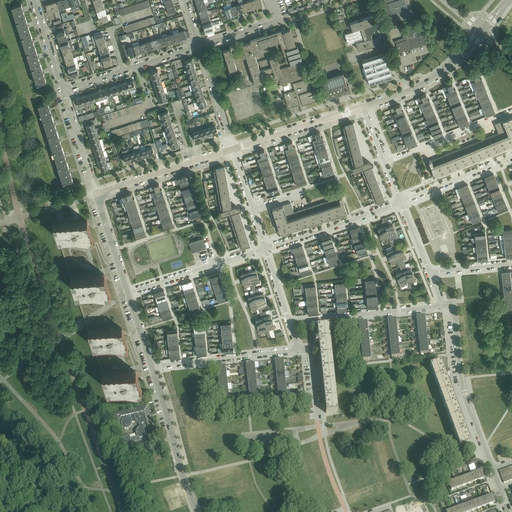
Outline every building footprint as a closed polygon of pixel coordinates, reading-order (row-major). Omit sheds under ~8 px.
[(62,0),(60,0),(57,1),(59,9),(65,8),(62,0)] [(68,0),(62,0),(65,8),(66,10),(71,9),(71,6),(68,0)] [(78,0),(68,0),(71,6),(71,9),(81,6),(78,0)] [(252,0),(247,2),(249,10),(255,8),(252,0)] [(252,0),(255,8),(261,6),(258,0),(252,0)] [(395,0),(381,0),(385,14),(387,19),(393,17),(392,14),(407,9),(404,0),(396,0),(395,0)] [(57,1),(51,3),(54,11),(59,9),(57,1)] [(247,2),(241,4),(244,12),(249,10),(247,2)] [(48,13),(54,11),(51,3),(45,5),(48,13)] [(103,3),(95,6),(97,11),(105,9),(103,3)] [(205,3),(197,6),(198,11),(207,9),(205,5),(205,3)] [(26,19),(24,12),(21,4),(11,7),(16,22),(26,19)] [(231,4),(229,5),(232,15),(238,14),(235,6),(232,7),(231,4)] [(241,4),(235,6),(238,14),(244,12),(241,4)] [(174,5),(166,8),(168,14),(176,11),(174,5)] [(227,5),(223,6),(224,9),(226,17),(232,15),(229,5),(227,5)] [(105,9),(97,11),(98,17),(107,15),(105,9)] [(207,9),(198,11),(200,17),(208,14),(207,11),(207,9)] [(107,15),(98,17),(100,23),(111,20),(109,14),(107,15)] [(208,14),(200,17),(202,23),(210,20),(208,14)] [(370,17),(359,20),(350,23),(352,31),(360,28),(363,36),(364,40),(356,42),(358,50),(379,43),(376,36),(379,35),(380,35),(376,22),(375,23),(376,23),(372,24),(370,17)] [(31,35),(29,29),(26,19),(16,22),(21,38),(31,35)] [(210,20),(202,23),(204,28),(212,26),(210,20)] [(63,26),(56,28),(57,32),(56,32),(58,38),(66,35),(69,34),(67,28),(64,29),(63,26)] [(212,26),(204,28),(206,34),(214,31),(212,26)] [(401,32),(402,32),(403,32),(405,38),(394,41),(394,42),(395,41),(399,53),(427,44),(424,34),(417,36),(415,32),(416,32),(415,27),(401,32)] [(234,61),(246,57),(255,85),(264,83),(261,74),(273,71),(275,79),(278,78),(281,85),(304,77),(303,73),(304,73),(300,61),(302,61),(298,46),(296,47),(290,29),(283,32),(282,30),(250,40),(251,42),(242,45),(245,53),(233,57),(230,49),(223,51),(229,71),(237,69),(234,61)] [(363,39),(360,29),(345,34),(348,44),(352,43),(363,39)] [(185,30),(179,32),(181,40),(187,38),(185,31),(185,30)] [(179,32),(173,34),(176,42),(181,40),(179,32)] [(173,34),(167,35),(170,44),(176,42),(173,34)] [(36,50),(32,39),(31,35),(21,38),(26,54),(36,50)] [(66,35),(58,38),(60,43),(68,41),(66,35)] [(95,38),(97,44),(105,41),(103,35),(95,38)] [(167,35),(162,37),(164,45),(170,44),(167,35)] [(162,37),(156,39),(159,47),(164,45),(162,37)] [(156,39),(150,41),(153,49),(159,47),(156,39)] [(71,40),(68,41),(60,43),(61,49),(70,47),(72,46),(71,40)] [(105,41),(97,44),(99,50),(107,47),(105,41)] [(138,41),(132,43),(133,46),(136,54),(142,53),(139,45),(138,41)] [(150,41),(145,43),(147,51),(153,49),(150,41)] [(145,43),(139,45),(142,53),(147,51),(145,43)] [(130,56),(136,54),(133,46),(128,48),(127,47),(123,49),(126,57),(130,56)] [(70,47),(61,49),(63,55),(71,52),(70,47)] [(107,47),(99,50),(101,55),(109,53),(107,47)] [(41,66),(39,59),(36,50),(26,54),(31,69),(41,66)] [(71,52),(63,55),(65,60),(73,58),(71,52)] [(109,53),(101,55),(103,61),(111,58),(109,53)] [(392,77),(385,54),(362,61),(369,84),(392,77)] [(73,58),(65,60),(67,66),(77,63),(78,63),(76,57),(73,58)] [(103,61),(101,62),(102,67),(113,64),(111,58),(103,61)] [(184,62),(186,67),(194,65),(192,59),(184,62)] [(77,63),(67,66),(69,72),(77,69),(79,68),(77,63)] [(194,65),(186,67),(188,73),(196,71),(194,65)] [(46,82),(44,75),(41,66),(31,69),(36,85),(46,82)] [(77,69),(69,72),(71,78),(72,77),(78,75),(79,75),(77,69)] [(158,70),(150,73),(152,78),(160,76),(158,70)] [(196,71),(188,73),(190,79),(198,76),(196,71)] [(327,100),(334,97),(351,92),(348,85),(347,85),(343,73),(342,73),(342,74),(322,80),(326,92),(324,92),(327,100)] [(473,76),(469,78),(472,82),(480,79),(479,77),(478,73),(473,75),(473,76)] [(160,76),(152,78),(154,84),(161,82),(160,76)] [(198,76),(190,79),(192,85),(199,82),(198,76)] [(284,93),(288,108),(299,105),(302,105),(318,100),(314,89),(310,91),(310,89),(311,89),(308,78),(292,83),(295,91),(292,92),(292,91),(284,93)] [(480,79),(472,82),(474,87),(483,83),(481,78),(480,79)] [(136,91),(136,89),(139,88),(137,82),(134,83),(133,80),(127,82),(129,90),(130,93),(136,91)] [(127,82),(121,84),(124,92),(129,90),(127,82)] [(161,82),(154,84),(155,90),(163,87),(161,82)] [(199,82),(192,85),(189,85),(190,91),(193,90),(201,88),(199,82)] [(483,83),(474,87),(475,91),(485,87),(483,83)] [(121,84),(116,86),(118,94),(124,92),(121,84)] [(443,89),(440,90),(442,94),(443,94),(446,93),(454,90),(453,88),(452,84),(447,86),(443,88),(443,89)] [(116,86),(110,87),(112,95),(118,94),(116,86)] [(110,87),(104,89),(107,97),(112,95),(110,87)] [(163,87),(155,90),(157,96),(165,93),(163,87)] [(485,87),(475,91),(477,95),(486,91),(485,87)] [(201,88),(193,90),(195,96),(203,93),(201,88)] [(104,89),(98,91),(102,103),(108,101),(107,97),(104,89)] [(446,93),(443,94),(445,98),(448,97),(457,93),(455,89),(454,90),(446,93)] [(98,91),(93,93),(95,101),(96,104),(102,103),(98,91)] [(486,91),(477,95),(479,99),(488,96),(486,91)] [(93,93),(87,95),(89,103),(95,101),(93,93)] [(165,93),(157,96),(159,101),(167,99),(165,93)] [(203,93),(195,96),(197,102),(205,99),(203,93)] [(457,93),(448,97),(449,101),(459,98),(457,93)] [(421,97),(415,100),(417,105),(420,103),(428,100),(427,98),(426,94),(421,96),(421,97)] [(87,95),(81,97),(84,105),(85,107),(90,106),(89,103),(87,95)] [(488,96),(479,99),(481,104),(490,100),(488,96)] [(78,106),(84,105),(81,97),(75,99),(78,106)] [(459,98),(449,101),(451,106),(460,102),(459,98)] [(197,102),(193,103),(195,108),(199,107),(207,105),(205,99),(197,102)] [(428,100),(420,103),(422,108),(431,104),(429,100),(428,100)] [(490,100),(481,104),(482,108),(492,104),(490,100)] [(53,118),(51,111),(48,102),(38,105),(43,121),(53,118)] [(460,102),(451,106),(453,110),(462,106),(460,102)] [(431,104),(422,108),(423,112),(433,108),(431,104)] [(492,104),(482,108),(484,112),(493,108),(492,104)] [(395,108),(390,109),(391,110),(394,114),(402,111),(401,109),(400,105),(395,107),(395,108)] [(462,106),(453,110),(455,114),(464,110),(462,106)] [(433,108),(423,112),(425,116),(434,112),(433,108)] [(493,108),(484,112),(486,117),(495,113),(493,108)] [(402,111),(394,114),(396,118),(405,114),(403,110),(402,111)] [(464,110),(455,114),(456,118),(466,115),(464,110)] [(160,114),(162,120),(170,117),(168,111),(160,114)] [(434,112),(425,116),(427,121),(436,117),(434,112)] [(405,114),(396,118),(397,123),(407,119),(405,114)] [(466,115),(456,118),(458,123),(467,119),(466,115)] [(434,176),(497,151),(511,144),(511,116),(494,124),(498,133),(428,162),(431,167),(434,176)] [(170,117),(162,120),(164,125),(171,123),(170,117)] [(436,117),(427,121),(429,125),(438,121),(436,117)] [(58,133),(56,127),(53,118),(43,121),(48,136),(58,133)] [(85,122),(88,131),(96,128),(94,123),(96,122),(95,119),(85,122)] [(407,119),(397,123),(399,127),(408,123),(407,119)] [(458,123),(455,124),(456,126),(459,125),(460,127),(469,123),(467,119),(458,123)] [(438,121),(429,125),(430,129),(440,125),(438,121)] [(171,123),(164,125),(165,131),(173,128),(171,123)] [(353,123),(345,127),(343,127),(345,133),(354,129),(355,129),(353,124),(353,123)] [(408,123),(399,127),(401,131),(410,127),(408,123)] [(215,125),(210,127),(212,135),(218,133),(215,125)] [(440,125),(430,129),(432,133),(441,130),(440,125)] [(210,127),(204,129),(206,137),(212,135),(210,127)] [(410,127),(401,131),(403,135),(412,132),(410,127)] [(96,128),(88,131),(90,137),(97,134),(99,133),(98,128),(96,128)] [(165,131),(162,132),(164,138),(167,137),(175,134),(173,128),(165,131)] [(204,129),(198,131),(201,139),(206,137),(204,129)] [(441,130),(432,133),(430,134),(431,139),(443,134),(441,130)] [(195,141),(201,139),(198,131),(192,133),(195,141)] [(354,131),(345,135),(346,140),(356,136),(354,131)] [(315,134),(308,137),(309,142),(313,140),(321,138),(320,136),(321,136),(319,132),(314,133),(315,134)] [(412,132),(403,135),(404,140),(414,136),(412,132)] [(63,149),(60,139),(58,133),(48,136),(53,152),(63,149)] [(97,134),(90,137),(91,142),(99,140),(97,134)] [(175,134),(167,137),(169,142),(177,140),(175,134)] [(356,136),(346,140),(348,145),(357,141),(358,141),(356,136)] [(414,136),(404,140),(406,144),(415,140),(414,136)] [(99,140),(91,142),(93,148),(101,145),(103,145),(102,139),(99,140)] [(177,140),(169,142),(171,148),(179,146),(177,140)] [(415,140),(406,144),(408,148),(417,144),(415,140)] [(287,143),(279,146),(281,151),(285,149),(294,147),(293,145),(292,141),(287,142),(287,143)] [(357,141),(348,145),(349,150),(358,146),(359,146),(357,141)] [(150,142),(145,144),(145,145),(146,148),(148,156),(158,153),(154,142),(151,143),(150,142)] [(101,145),(93,148),(95,154),(103,151),(101,145)] [(358,146),(349,150),(350,155),(360,151),(358,146)] [(139,147),(134,149),(135,152),(137,159),(143,158),(140,150),(139,147)] [(146,148),(140,150),(143,158),(148,156),(146,148)] [(68,164),(64,153),(63,149),(53,152),(58,168),(68,164)] [(134,149),(128,150),(131,161),(137,159),(135,152),(134,149)] [(103,151),(95,154),(97,159),(105,157),(108,156),(106,151),(106,150),(103,151)] [(128,150),(122,152),(125,163),(131,161),(128,150)] [(259,152),(255,154),(258,158),(266,156),(265,154),(264,150),(259,151),(259,152)] [(360,154),(351,158),(352,163),(361,159),(362,158),(360,154)] [(105,157),(97,159),(99,165),(107,163),(105,157)] [(361,159),(352,163),(353,167),(363,163),(361,159)] [(107,163),(99,165),(101,171),(112,167),(110,162),(107,163)] [(372,168),(371,166),(373,165),(372,164),(372,163),(371,163),(370,162),(369,162),(368,162),(367,162),(366,162),(363,163),(353,167),(352,167),(354,173),(361,170),(362,172),(372,168)] [(73,180),(69,168),(68,164),(58,168),(63,183),(73,180)] [(224,167),(216,170),(214,170),(215,176),(225,173),(225,172),(224,168),(224,167)] [(323,171),(320,172),(322,177),(334,173),(333,168),(323,171)] [(372,168),(362,172),(364,177),(374,173),(372,168)] [(374,173),(364,177),(366,181),(376,178),(374,173)] [(493,174),(484,178),(486,182),(495,178),(493,174)] [(174,181),(172,182),(173,185),(175,185),(180,184),(188,181),(187,179),(188,179),(187,177),(186,175),(181,177),(182,177),(173,180),(174,181)] [(225,175),(215,178),(216,183),(226,180),(225,175)] [(376,178),(366,181),(368,186),(378,182),(376,178)] [(495,178),(486,182),(488,186),(497,183),(495,178)] [(226,180),(216,183),(217,188),(227,185),(226,180)] [(378,182),(368,186),(370,191),(380,187),(378,182)] [(488,186),(485,187),(487,192),(489,191),(499,187),(497,183),(488,186)] [(159,184),(154,185),(154,186),(149,188),(152,192),(160,190),(160,188),(159,184)] [(467,184),(458,188),(460,193),(469,189),(467,184)] [(181,188),(179,189),(180,193),(183,193),(192,189),(191,185),(181,188)] [(227,185),(217,188),(218,193),(228,190),(227,185)] [(499,187),(489,191),(491,195),(500,191),(499,187)] [(381,189),(371,193),(373,197),(382,194),(381,189)] [(469,189),(460,193),(462,197),(471,193),(469,189)] [(228,190),(218,193),(219,199),(229,195),(228,190)] [(500,191),(491,195),(493,199),(502,195),(500,191)] [(126,195),(119,198),(121,203),(124,201),(133,199),(132,197),(131,193),(126,194),(126,195)] [(471,193),(462,197),(463,201),(473,197),(471,193)] [(382,194),(373,197),(375,202),(384,199),(382,194)] [(493,199),(490,200),(492,204),(495,203),(504,200),(502,195),(493,199)] [(285,232),(339,214),(347,212),(342,197),(294,212),(291,203),(281,205),(272,209),(280,232),(285,231),(285,232)] [(473,197),(463,201),(465,205),(474,202),(473,197)] [(229,198),(219,201),(220,206),(230,203),(229,198)] [(504,200),(495,203),(496,208),(506,204),(504,200)] [(474,202),(465,205),(467,210),(476,206),(474,202)] [(506,204),(496,208),(498,212),(507,208),(506,204)] [(234,206),(231,207),(221,210),(220,211),(221,216),(229,214),(230,216),(240,213),(239,211),(241,210),(240,209),(240,208),(239,208),(238,207),(237,207),(237,206),(236,206),(235,206),(234,206)] [(476,206),(467,210),(469,214),(478,210),(476,206)] [(478,210),(469,214),(470,218),(480,214),(478,210)] [(240,213),(230,216),(231,221),(241,218),(240,213)] [(480,214),(470,218),(472,223),(481,219),(480,214)] [(241,218),(231,221),(233,226),(243,223),(241,218)] [(382,224),(383,227),(385,226),(387,232),(395,229),(392,223),(389,225),(387,220),(384,221),(385,223),(382,224)] [(58,222),(53,222),(58,239),(70,276),(75,292),(83,315),(87,329),(88,330),(93,347),(101,373),(107,389),(124,388),(142,390),(138,378),(136,373),(135,371),(132,359),(128,348),(124,336),(122,331),(122,328),(110,293),(93,240),(87,221),(82,221),(58,222)] [(243,223),(233,226),(234,231),(244,227),(243,223)] [(377,229),(380,236),(387,232),(385,226),(383,227),(377,229)] [(244,227),(234,231),(236,236),(246,232),(244,227)] [(395,229),(387,232),(390,239),(391,238),(397,236),(395,229)] [(387,232),(380,236),(382,242),(388,239),(390,239),(387,232)] [(247,235),(237,238),(238,243),(248,239),(247,235)] [(188,243),(192,252),(206,248),(203,238),(188,243)] [(248,239),(238,243),(240,247),(250,244),(248,239)] [(320,249),(324,248),(334,245),(332,240),(323,243),(318,245),(320,249)] [(354,243),(350,244),(351,249),(355,247),(365,244),(364,240),(354,243)] [(401,246),(395,248),(394,249),(396,255),(404,252),(401,246)] [(392,247),(386,249),(387,252),(389,258),(396,255),(394,249),(393,249),(392,247)] [(404,252),(396,255),(399,261),(400,260),(406,258),(404,252)] [(327,257),(324,258),(325,262),(328,261),(338,258),(336,253),(327,257)] [(396,255),(389,258),(391,264),(398,261),(399,261),(396,255)] [(403,268),(401,269),(402,272),(403,271),(406,277),(413,274),(408,263),(402,265),(403,268)] [(252,270),(249,271),(248,272),(250,278),(257,275),(255,269),(252,270)] [(396,274),(398,280),(406,277),(403,271),(402,272),(396,274)] [(210,275),(205,276),(207,281),(211,280),(220,277),(219,272),(210,275)] [(240,274),(242,280),(250,278),(248,272),(246,272),(240,274)] [(413,274),(406,277),(408,283),(409,283),(415,280),(413,274)] [(257,275),(250,278),(252,284),(253,284),(260,282),(257,275)] [(406,277),(398,280),(401,286),(407,284),(408,283),(406,277)] [(250,278),(242,280),(244,287),(250,285),(252,284),(250,278)] [(191,281),(179,285),(180,290),(183,289),(193,285),(191,281)] [(214,288),(211,289),(212,294),(213,293),(215,293),(225,290),(223,285),(214,288)] [(265,298),(263,292),(259,293),(258,288),(255,289),(256,292),(257,294),(255,295),(257,301),(265,298)] [(186,297),(183,298),(184,303),(187,302),(197,299),(196,294),(186,297)] [(248,297),(250,303),(257,301),(255,295),(254,295),(251,296),(248,297)] [(265,298),(257,301),(259,307),(261,307),(267,305),(265,298)] [(257,301),(250,303),(252,310),(258,307),(259,307),(257,301)] [(158,306),(155,307),(157,312),(160,311),(169,307),(168,303),(158,306)] [(267,316),(264,317),(263,317),(265,324),(273,321),(270,315),(267,316)] [(255,320),(257,326),(265,324),(263,317),(261,318),(255,320)] [(273,321),(265,324),(267,330),(268,329),(275,327),(273,321)] [(265,324),(257,326),(259,332),(266,330),(267,330),(265,324)] [(318,341),(315,341),(316,344),(317,344),(317,350),(319,349),(320,349),(323,370),(325,390),(327,413),(326,413),(326,414),(338,412),(336,392),(331,345),(329,326),(317,327),(318,327),(320,341),(318,341)] [(469,444),(454,403),(447,384),(450,383),(448,378),(449,377),(448,374),(444,376),(440,363),(441,363),(430,367),(460,448),(471,444),(469,444)] [(149,412),(148,412),(147,407),(142,408),(141,407),(113,414),(118,436),(119,436),(120,437),(119,438),(125,464),(132,462),(129,447),(132,446),(132,445),(133,445),(133,446),(156,440),(151,422),(150,422),(149,417),(149,415),(150,415),(149,412)] [(483,470),(477,472),(480,480),(486,478),(483,470)] [(477,472),(471,474),(474,482),(480,480),(477,472)] [(471,474),(466,476),(468,484),(474,482),(471,474)] [(466,476),(460,478),(463,486),(468,484),(466,476)] [(460,478),(454,481),(457,489),(463,486),(460,478)] [(448,483),(451,491),(457,489),(454,481),(448,483)] [(492,495),(486,497),(489,505),(495,503),(492,495)] [(486,497),(480,499),(483,507),(489,505),(486,497)] [(480,499),(475,501),(478,509),(483,507),(480,499)] [(475,501),(469,503),(472,511),(478,509),(475,501)] [(469,503),(463,505),(465,511),(469,511),(472,511),(469,503)]
